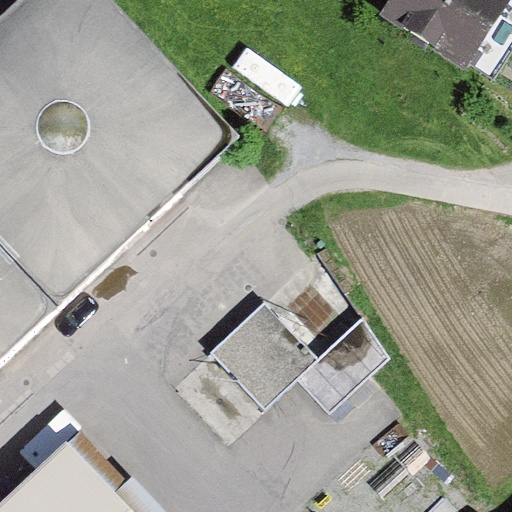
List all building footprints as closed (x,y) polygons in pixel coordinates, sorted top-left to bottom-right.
[(0,367),(242,141),(109,0),(20,0),(0,19),(0,367)] [(511,25),(511,0),(388,0),(371,29),(473,91),(511,25)] [(265,303),(212,353),(266,410),(299,380),(319,361),(265,303)] [(363,318),(319,361),(299,380),(331,413),(391,360),(363,318)] [(133,511),(66,441),(0,504),(0,511),(133,511)]
